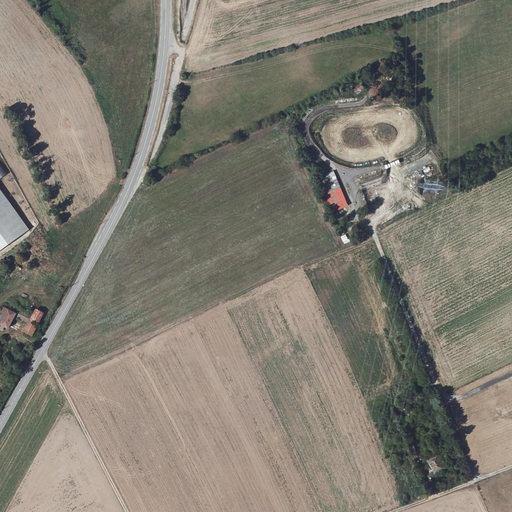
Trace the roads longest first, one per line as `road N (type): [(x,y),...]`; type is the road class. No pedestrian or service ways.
road 1 (primary): [(0,425),(133,176),(159,85),(165,0)]
road 2 (track): [(42,349),(126,511)]
road 3 (track): [(392,511),(511,465)]
road 4 (track): [(154,152),(182,54),(163,50)]
